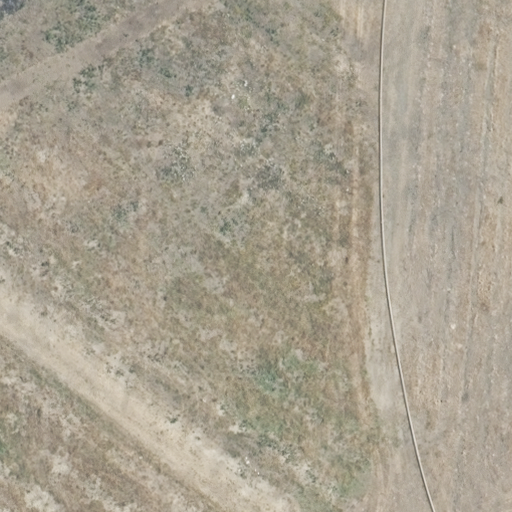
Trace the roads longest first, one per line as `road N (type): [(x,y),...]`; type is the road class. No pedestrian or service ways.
road 1 (unknown): [(0,43),(511,55)]
road 2 (unknown): [(243,49),(222,303),(248,422),(332,511)]
